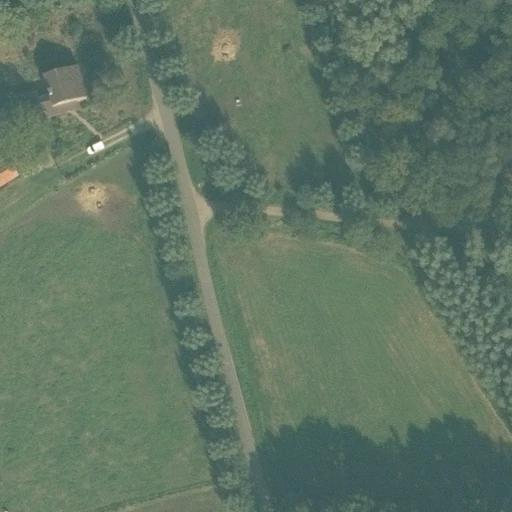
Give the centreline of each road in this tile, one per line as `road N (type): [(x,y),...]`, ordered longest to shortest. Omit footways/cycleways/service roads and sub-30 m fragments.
road 1 (unclassified): [(267,511),(131,0)]
road 2 (track): [(511,419),(387,225)]
road 3 (track): [(387,225),(223,209),(191,215)]
